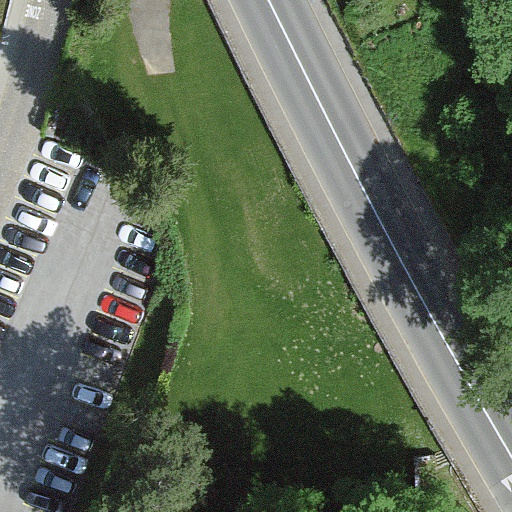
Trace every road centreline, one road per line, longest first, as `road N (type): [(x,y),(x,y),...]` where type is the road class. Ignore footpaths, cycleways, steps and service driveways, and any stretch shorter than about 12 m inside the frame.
road 1 (secondary): [(511,461),(268,0)]
road 2 (residential): [(0,137),(40,0)]
